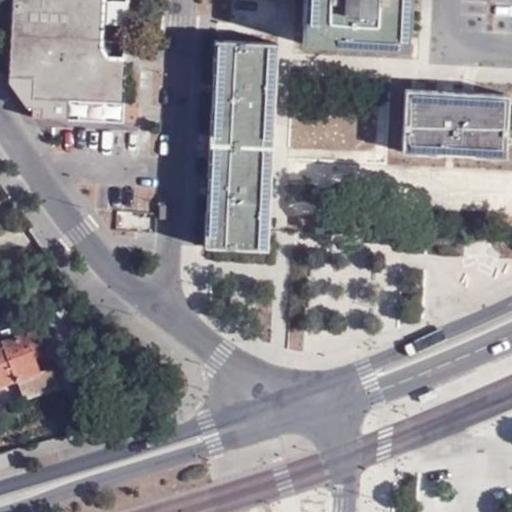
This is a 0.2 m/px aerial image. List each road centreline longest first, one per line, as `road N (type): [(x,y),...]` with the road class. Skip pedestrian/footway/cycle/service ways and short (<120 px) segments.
road 1 (secondary): [(5,511),(316,412)]
road 2 (residential): [(166,313),(181,0)]
road 3 (secondary): [(294,395),(0,491)]
road 4 (residential): [(166,313),(125,284),(78,233),(0,125)]
road 5 (secondary): [(511,302),(294,395)]
road 6 (secondary): [(316,412),(511,334)]
road 7 (residential): [(294,395),(221,356),(166,313)]
